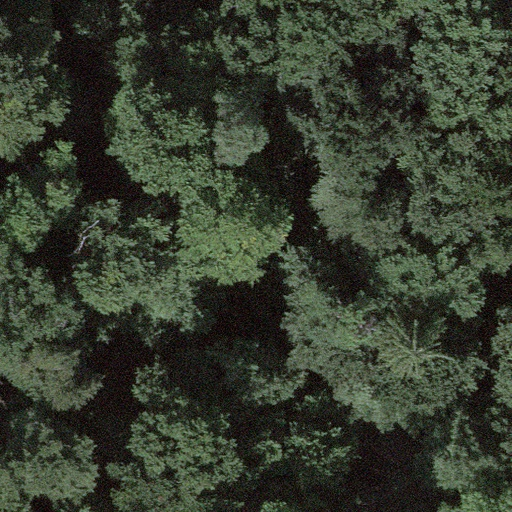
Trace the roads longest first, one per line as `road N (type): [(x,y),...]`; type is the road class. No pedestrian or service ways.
road 1 (track): [(36,0),(305,324),(440,511)]
road 2 (track): [(392,511),(300,461),(0,453)]
